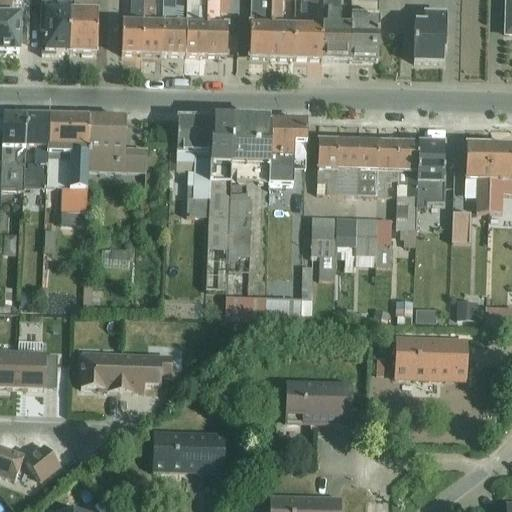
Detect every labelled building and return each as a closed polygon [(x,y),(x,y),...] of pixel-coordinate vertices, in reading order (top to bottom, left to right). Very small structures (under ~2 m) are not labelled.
[(0,0),(0,57),(6,58),(7,56),(20,57),(21,18),(12,18),(12,0),(0,0)] [(70,14),(70,0),(56,0),(56,7),(49,7),(50,1),(41,1),(39,36),(44,36),(43,50),(41,50),(40,61),(56,61),(56,58),(69,57),(70,14)] [(142,59),(142,0),(131,0),(131,26),(122,25),(122,42),(121,58),(142,59)] [(142,0),(142,59),(161,61),(163,3),(156,2),(155,0),(142,0)] [(162,0),(163,3),(161,61),(185,61),(186,26),(184,26),(184,11),(175,10),(175,0),(162,0)] [(186,0),(186,26),(185,61),(206,61),(207,0),(186,0)] [(207,0),(206,61),(228,62),(228,32),(230,32),(230,27),(223,27),(223,28),(220,28),(220,17),(228,17),(228,0),(207,0)] [(228,0),(228,17),(237,17),(237,0),(228,0)] [(251,0),(251,26),(248,26),(248,31),(251,30),(250,60),(247,60),(247,64),(270,65),(271,0),(251,0)] [(271,0),(270,65),(294,65),(295,28),(282,27),(283,3),(283,0),(271,0)] [(295,28),(294,65),(321,64),(323,0),(303,0),(303,11),(303,17),(308,17),(307,28),(295,28)] [(323,0),(321,64),(338,65),(350,65),(351,31),(339,30),(340,0),(323,0)] [(70,14),(69,57),(81,57),(81,59),(92,60),(92,58),(96,58),(98,15),(70,14)] [(415,24),(414,68),(443,69),(443,53),(446,53),(446,15),(424,15),(423,24),(415,24)] [(351,31),(350,65),(377,67),(379,18),(352,17),(351,31)] [(3,120),(1,168),(0,192),(18,193),(18,196),(23,195),(23,192),(24,174),(24,169),(21,169),(18,165),(18,158),(25,152),(26,120),(3,120)] [(26,120),(25,152),(35,152),(35,169),(28,169),(28,174),(24,174),(23,192),(46,192),(49,121),(26,120)] [(49,121),(46,192),(46,209),(54,209),(54,192),(61,193),(60,229),(85,230),(87,176),(89,122),(49,121)] [(89,122),(87,176),(146,178),(148,154),(125,153),(126,123),(111,122),(103,122),(89,122)] [(194,177),(188,177),(187,222),(209,223),(210,190),(210,185),(212,125),(178,124),(176,166),(194,167),(194,177)] [(212,125),(210,185),(231,186),(231,176),(231,170),(232,125),(212,125)] [(231,170),(231,176),(236,175),(236,187),(245,186),(254,187),(253,202),(263,202),(264,188),(268,189),(269,170),(270,127),(232,125),(231,170)] [(269,170),(268,189),(293,188),(293,173),(306,174),(307,128),(270,127),(269,170)] [(336,200),(338,145),(318,145),(316,200),(336,200)] [(338,145),(336,200),(357,200),(358,145),(338,145)] [(358,145),(357,200),(377,201),(378,146),(358,145)] [(378,146),(377,201),(388,201),(388,186),(397,187),(398,146),(378,146)] [(398,146),(397,187),(395,235),(400,235),(400,244),(404,244),(404,251),(415,251),(416,212),(418,146),(398,146)] [(418,146),(416,212),(426,212),(426,206),(445,207),(446,189),(446,185),(443,184),(444,152),(447,152),(447,146),(418,146)] [(487,218),(490,151),(490,148),(465,147),(465,153),(467,153),(465,202),(477,203),(476,217),(487,218)] [(511,151),(490,151),(487,218),(501,218),(502,200),(511,199),(511,151)] [(194,167),(176,166),(176,176),(188,177),(194,177),(194,167)] [(210,190),(209,223),(206,295),(227,295),(227,292),(231,191),(231,186),(210,185),(210,190)] [(231,191),(227,292),(248,293),(252,201),(246,201),(247,191),(231,191)] [(452,216),(451,226),(452,247),(470,248),(471,216),(452,216)] [(335,264),(336,223),(312,222),(310,264),(319,265),(319,284),(334,285),(335,264)] [(336,223),(335,264),(345,264),(345,276),(355,277),(355,271),(356,223),(336,223)] [(356,223),(355,271),(375,272),(377,224),(356,223)] [(377,224),(375,272),(393,272),(394,253),(392,253),(393,225),(377,224)] [(35,230),(33,251),(44,251),(45,230),(35,230)] [(58,236),(45,236),(45,256),(57,257),(58,236)] [(15,239),(4,239),(4,259),(16,259),(15,239)] [(101,253),(100,271),(130,273),(131,254),(101,253)] [(291,297),(300,298),(301,265),(292,265),(291,297)] [(265,303),(264,325),(302,326),(302,324),(312,324),(314,271),(302,271),(302,304),(265,303)] [(83,286),(82,311),(91,311),(91,308),(99,308),(100,294),(92,294),(92,287),(83,286)] [(0,292),(0,310),(11,311),(12,292),(0,292)] [(20,298),(19,311),(32,311),(32,297),(20,298)] [(264,325),(265,302),(226,302),(225,324),(264,325)] [(477,305),(456,305),(456,325),(477,325),(477,305)] [(396,306),(395,319),(398,319),(397,329),(412,329),(413,306),(396,306)] [(511,313),(485,312),(485,330),(511,331),(511,313)] [(344,328),(340,327),(340,330),(353,330),(353,328),(354,314),(344,314),(344,328)] [(416,314),(415,328),(437,329),(437,315),(416,314)] [(396,344),(395,383),(466,385),(467,346),(396,344)] [(0,393),(16,394),(17,357),(0,356),(0,393)] [(17,357),(16,394),(44,395),(44,393),(45,370),(57,370),(57,360),(45,360),(45,358),(17,357)] [(120,397),(122,360),(81,359),(80,394),(107,395),(106,397),(120,397)] [(122,360),(120,397),(134,398),(134,395),(144,396),(144,390),(160,391),(160,385),(171,385),(171,361),(122,360)] [(45,370),(44,393),(56,393),(57,370),(45,370)] [(229,385),(223,399),(237,404),(242,390),(229,385)] [(287,387),(285,429),(351,430),(352,389),(287,387)] [(154,437),(152,478),(224,479),(224,468),(227,468),(228,460),(224,460),(225,439),(154,437)] [(26,466),(25,467),(40,486),(42,487),(59,474),(59,470),(45,451),(34,460),(26,466)] [(0,483),(14,488),(23,463),(0,454),(0,483)] [(270,501),(269,511),(340,511),(341,503),(270,501)]
